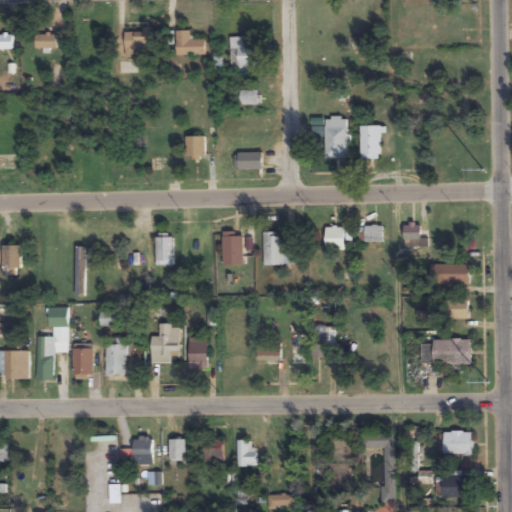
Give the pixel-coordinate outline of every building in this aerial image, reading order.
[(154,55),(154,31),(125,31),(125,55),(154,55)] [(191,31),(177,31),(177,56),(207,56),(207,40),(191,40),(191,31)] [(0,49),(13,50),(13,35),(0,35),(0,49)] [(57,49),(57,35),(36,35),(36,49),(57,49)] [(240,77),(250,77),(250,66),(257,66),(257,45),(249,46),(248,37),(230,37),(231,69),(240,69),(240,77)] [(122,64),(122,77),(136,77),(136,64),(122,64)] [(240,105),(259,105),(259,90),(240,90),(240,105)] [(347,118),(325,118),(325,159),(347,159),(347,118)] [(382,125),(361,125),(361,159),(382,159),(382,125)] [(314,138),(323,138),(322,127),(314,127),(314,138)] [(186,136),(186,158),(205,158),(205,136),(186,136)] [(264,170),(264,153),(238,153),(238,170),(264,170)] [(405,225),(405,241),(421,241),(421,225),(405,225)] [(365,226),(365,242),(385,242),(385,226),(365,226)] [(345,227),(326,227),(326,252),(345,252),(345,227)] [(223,266),(244,266),(244,232),(223,232),(223,266)] [(295,266),(295,252),(283,252),(283,232),(265,232),(265,266),(295,266)] [(174,237),(156,237),(156,266),(174,266),(174,237)] [(21,246),(3,246),(3,277),(21,277),(21,246)] [(76,296),(86,296),(86,248),(76,248),(76,296)] [(470,284),(470,264),(432,264),(432,284),(470,284)] [(443,320),(470,320),(470,300),(443,300),(443,320)] [(54,381),(55,352),(69,352),(69,309),(51,308),(51,338),(38,337),(37,380),(54,381)] [(119,313),(102,313),(102,327),(119,327),(119,313)] [(160,325),(160,337),(152,337),(152,364),(181,364),(181,325),(160,325)] [(106,345),(106,376),(127,376),(127,338),(113,338),(113,345),(106,345)] [(208,339),(190,339),(190,370),(208,370),(208,339)] [(325,358),(325,339),(313,339),(313,358),(325,358)] [(422,345),(422,364),(471,364),(471,339),(433,339),(433,345),(422,345)] [(281,343),(257,343),(257,361),(281,361),(281,343)] [(74,375),(93,375),(93,345),(74,345),(74,375)] [(21,350),(5,350),(5,379),(21,379),(21,350)] [(473,455),(473,432),(444,432),(444,455),(473,455)] [(383,503),(396,504),(397,434),(366,434),(366,449),(383,449),(383,503)] [(135,439),(135,462),(153,462),(153,439),(135,439)] [(170,462),(186,462),(186,439),(170,439),(170,462)] [(205,464),(224,464),(224,440),(205,440),(205,464)] [(257,466),(257,441),(238,441),(238,466),(257,466)] [(9,444),(0,443),(0,463),(9,463),(9,444)] [(443,498),(469,498),(469,477),(443,477),(443,498)] [(120,485),(109,485),(109,504),(120,504),(120,485)]
